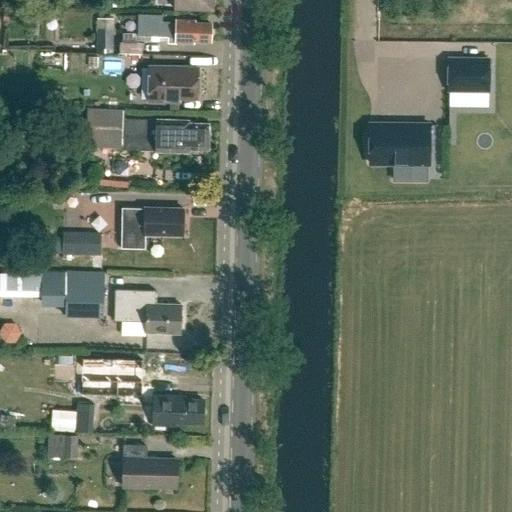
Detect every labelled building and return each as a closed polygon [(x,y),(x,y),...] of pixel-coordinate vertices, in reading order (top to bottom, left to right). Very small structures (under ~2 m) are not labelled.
[(174,0),(175,10),(213,11),(213,0),(174,0)] [(174,22),(161,22),(161,16),(137,15),(135,36),(167,37),(167,43),(195,44),(195,41),(211,41),(211,25),(191,25),(191,21),(174,21),(174,22)] [(95,30),(95,49),(112,49),(112,30),(95,30)] [(454,57),(454,89),(494,90),(494,58),(454,57)] [(197,99),(198,69),(150,67),(149,101),(179,102),(179,98),(197,99)] [(124,120),(124,112),(98,111),(98,113),(88,113),(87,146),(122,147),(122,150),(189,153),(189,149),(208,150),(209,125),(189,124),(189,122),(124,120)] [(371,124),(370,154),(376,154),(375,164),(394,164),(394,180),(426,180),(426,164),(429,164),(430,125),(371,124)] [(184,209),(145,208),(145,209),(123,209),(122,249),(146,250),(146,235),(183,236),(183,233),(186,231),(186,225),(183,223),(184,209)] [(101,256),(102,235),(64,234),(64,255),(101,256)] [(69,275),(68,315),(103,316),(105,276),(69,275)] [(115,321),(146,322),(146,333),(181,334),(182,306),(155,305),(156,292),(116,291),(115,321)] [(142,396),(142,360),(82,359),(81,395),(142,396)] [(202,423),(203,401),(176,400),(176,397),(155,397),(154,424),(175,425),(176,422),(202,423)] [(11,411),(0,410),(0,423),(10,424),(11,411)] [(55,410),(55,430),(70,430),(70,410),(55,410)] [(70,430),(86,433),(89,413),(73,411),(70,430)] [(78,458),(78,436),(49,435),(48,457),(78,458)] [(176,488),(177,460),(146,459),(146,447),(125,446),(124,486),(176,488)]
